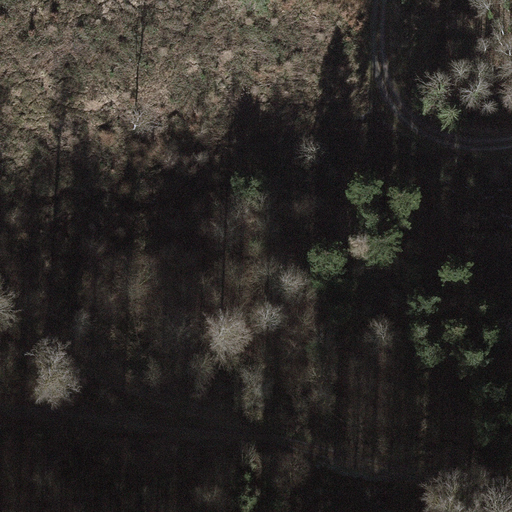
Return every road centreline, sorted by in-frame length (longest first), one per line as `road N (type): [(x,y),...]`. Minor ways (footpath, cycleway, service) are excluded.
road 1 (track): [(511,482),(413,475),(0,409)]
road 2 (track): [(277,449),(195,403),(141,391),(46,349),(0,314)]
road 3 (track): [(511,148),(449,143),(393,104),(374,50),(383,0)]
